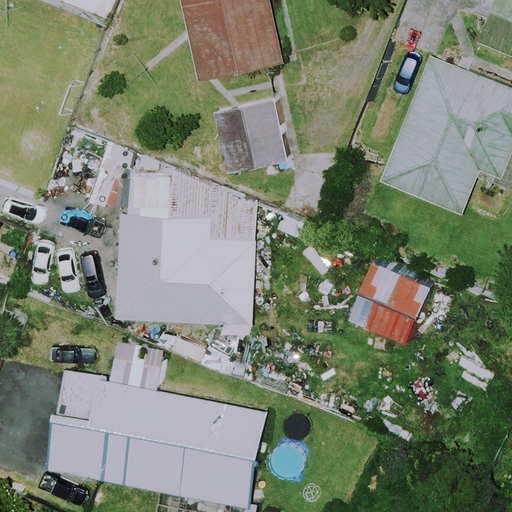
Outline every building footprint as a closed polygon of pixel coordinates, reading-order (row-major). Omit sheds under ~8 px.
[(296,61),(284,0),(192,0),(208,77),(296,61)] [(511,0),(503,0),(486,39),(511,50),(511,0)] [(511,80),(441,50),(388,177),(470,211),(486,172),(511,182),(511,80)] [(294,158),(287,98),(222,106),(229,166),(294,158)] [(222,180),(136,152),(127,313),(258,320),(263,237),(219,235),(222,180)] [(173,349),(126,341),(119,376),(75,368),(57,466),(168,487),(163,511),(251,511),(270,408),(166,389),(173,349)] [(0,406),(23,354),(0,343),(0,406)]
